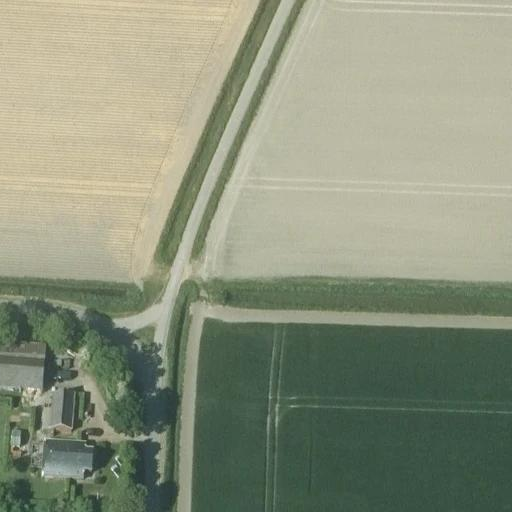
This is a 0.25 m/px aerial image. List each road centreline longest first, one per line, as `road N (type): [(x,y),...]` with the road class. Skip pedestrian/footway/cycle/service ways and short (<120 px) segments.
road 1 (unclassified): [(162,312),(223,143),(288,0)]
road 2 (unclassified): [(152,382),(151,511)]
